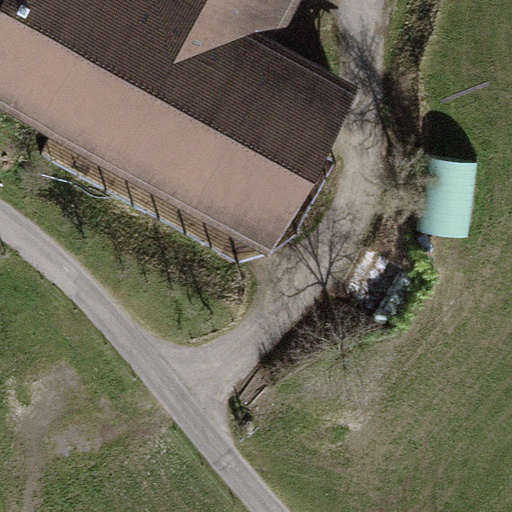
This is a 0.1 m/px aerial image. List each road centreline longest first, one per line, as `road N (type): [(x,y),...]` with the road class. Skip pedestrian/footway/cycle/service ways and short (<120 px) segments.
road 1 (unknown): [(196,422),(364,224),(375,194),(393,0)]
road 2 (unclassified): [(0,217),(130,339),(277,511)]
